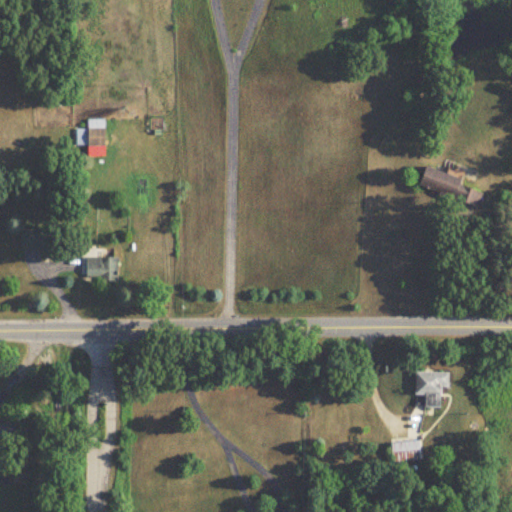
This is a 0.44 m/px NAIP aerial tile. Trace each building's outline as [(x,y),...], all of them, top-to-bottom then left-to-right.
[(86,156),(104,156),(104,120),(87,120),(87,129),(75,129),(75,146),(86,146),(86,156)] [(423,166),(416,189),(473,207),(478,192),(459,185),(463,171),(447,166),(445,173),(423,166)] [(51,230),(19,230),(19,250),(51,250),(51,230)] [(116,257),(82,257),(82,279),(116,279),(116,257)] [(439,387),(447,387),(447,372),(414,372),(414,407),(439,407),(439,387)] [(0,444),(15,444),(15,423),(0,422),(0,444)] [(390,463),(419,462),(418,441),(390,442),(390,463)]
